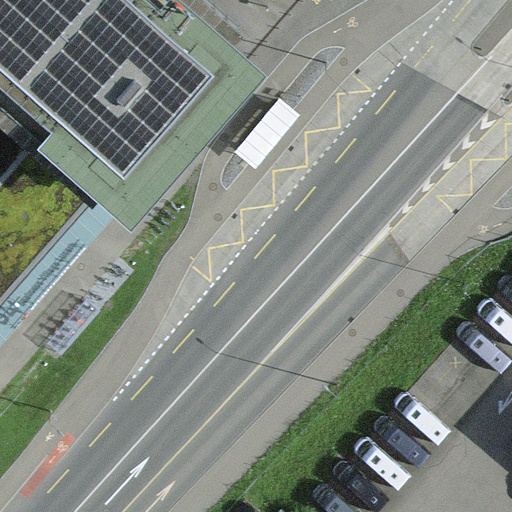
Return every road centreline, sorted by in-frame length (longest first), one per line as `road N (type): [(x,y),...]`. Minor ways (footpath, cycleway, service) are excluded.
road 1 (primary): [(374,182),(78,511)]
road 2 (primary): [(488,0),(428,75),(374,182)]
road 3 (primary): [(374,182),(511,59)]
